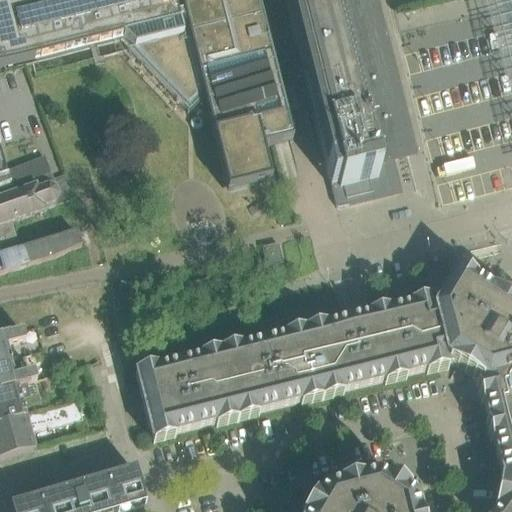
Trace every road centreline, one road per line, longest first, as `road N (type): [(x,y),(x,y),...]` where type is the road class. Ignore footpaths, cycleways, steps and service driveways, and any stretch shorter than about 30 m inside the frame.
road 1 (unclassified): [(467,511),(445,427),(419,419),(153,492)]
road 2 (unclassified): [(330,260),(511,215)]
